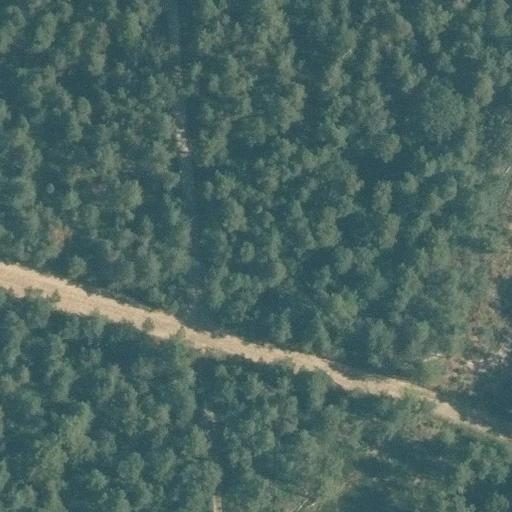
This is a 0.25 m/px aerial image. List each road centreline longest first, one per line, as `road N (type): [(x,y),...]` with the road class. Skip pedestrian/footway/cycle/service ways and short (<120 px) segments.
road 1 (track): [(0,279),(368,372),(511,428)]
road 2 (track): [(212,511),(165,0)]
